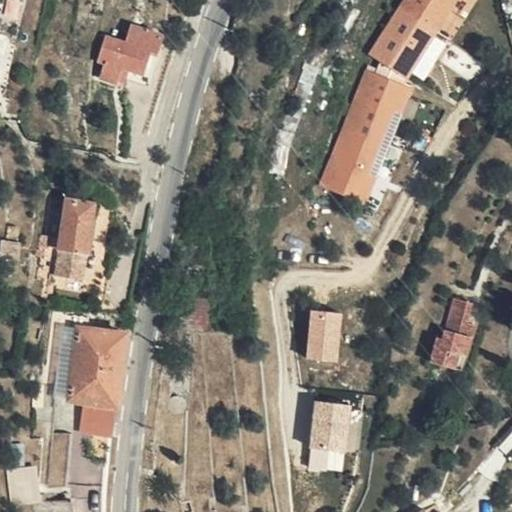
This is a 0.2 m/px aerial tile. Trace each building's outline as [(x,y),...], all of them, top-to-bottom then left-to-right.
[(402,0),(371,48),(407,72),(453,0),(402,0)] [(166,28),(132,17),(126,35),(104,29),(97,51),(105,54),(100,71),(115,76),(117,72),(121,61),(128,64),(129,60),(145,65),(151,46),(160,49),(166,28)] [(121,61),(117,72),(125,75),(126,73),(128,64),(121,61)] [(323,182),(365,199),(390,137),(409,87),(367,69),(323,182)] [(84,254),(93,205),(67,199),(58,249),(84,254)] [(0,232),(0,235),(14,238),(16,223),(2,221),(0,232)] [(17,238),(14,238),(0,235),(0,254),(15,257),(17,238)] [(83,259),(84,254),(58,249),(53,275),(80,280),(83,259)] [(104,261),(83,259),(80,280),(100,283),(104,261)] [(105,262),(104,261),(100,283),(104,284),(110,285),(113,268),(105,266),(105,262)] [(456,333),(460,321),(467,302),(450,297),(429,360),(448,366),(452,352),(459,354),(465,336),(456,333)] [(113,402),(126,330),(83,323),(85,313),(63,312),(52,383),(50,393),(71,396),(113,402)] [(312,312),(307,358),(336,361),(341,315),(312,312)] [(468,324),(460,321),(456,333),(465,336),(468,324)] [(452,352),(448,366),(455,369),(459,354),(452,352)] [(110,424),(113,402),(71,396),(69,405),(67,420),(110,424)] [(48,417),(67,420),(69,405),(49,402),(48,417)] [(315,402),(311,448),(346,452),(350,406),(315,402)] [(23,511),(61,511),(62,496),(23,496),(23,509),(23,511)] [(405,511),(434,511),(430,502),(419,508),(417,505),(405,511)]
